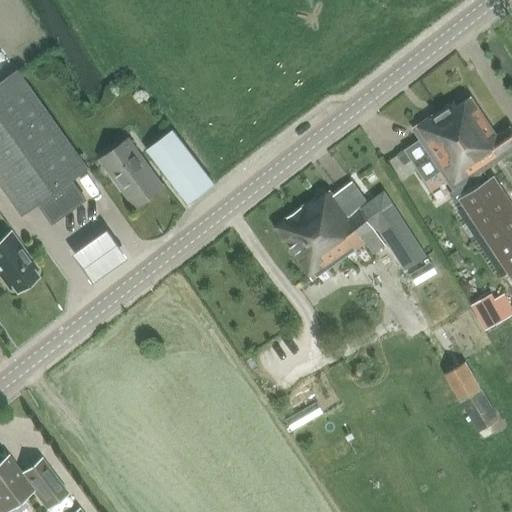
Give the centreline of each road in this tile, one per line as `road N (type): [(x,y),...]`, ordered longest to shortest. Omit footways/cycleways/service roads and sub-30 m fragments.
road 1 (tertiary): [(0,390),(496,0)]
road 2 (track): [(21,373),(127,511)]
